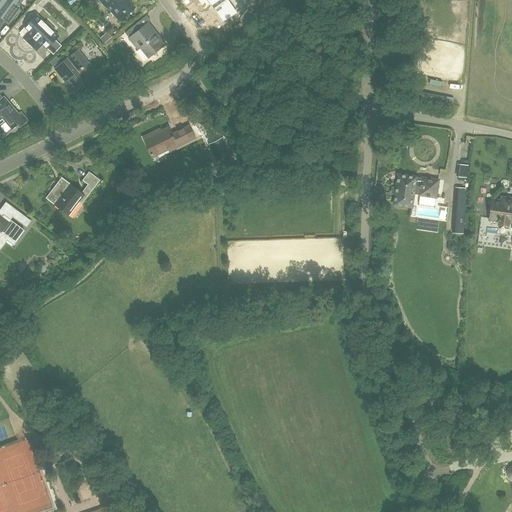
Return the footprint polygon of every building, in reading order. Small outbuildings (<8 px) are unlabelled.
[(20,0),(0,0),(0,18),(4,21),(20,0)] [(100,0),(120,21),(135,8),(127,0),(100,0)] [(235,12),(227,0),(207,0),(211,4),(210,5),(210,6),(212,5),(214,8),(213,8),(214,9),(215,9),(223,22),(236,12),(235,12)] [(92,6),(86,12),(94,20),(100,14),(92,6)] [(19,33),(24,37),(23,38),(36,50),(42,44),(46,48),(58,35),(54,31),(55,30),(47,22),(46,23),(36,15),(19,33)] [(148,22),(143,27),(138,22),(128,30),(125,33),(129,38),(128,38),(138,49),(140,48),(148,58),(166,44),(148,22)] [(65,75),(68,80),(65,82),(78,99),(86,93),(82,88),(98,75),(78,50),(54,69),(61,78),(65,75)] [(21,112),(19,114),(14,108),(12,109),(2,97),(0,99),(0,120),(3,118),(12,130),(18,125),(20,127),(26,122),(26,119),(21,112)] [(143,138),(153,156),(154,155),(153,154),(168,147),(170,151),(195,138),(190,126),(173,134),(169,128),(155,135),(154,133),(143,138)] [(229,156),(226,148),(219,151),(223,159),(229,156)] [(46,199),(67,214),(77,201),(82,204),(100,180),(89,172),(82,181),(88,185),(82,193),(62,178),(46,199)] [(412,207),(414,190),(416,177),(398,174),(396,188),(393,187),(392,193),(395,194),(394,204),(412,207)] [(439,180),(416,177),(414,190),(437,194),(439,180)] [(490,215),(489,218),(481,217),(478,235),(486,236),(486,233),(511,235),(511,198),(511,199),(511,198),(510,199),(509,199),(508,199),(507,200),(506,201),(506,202),(506,203),(492,201),(491,209),(488,209),(488,215),(490,215)] [(17,210),(12,216),(19,222),(26,227),(31,221),(17,210)] [(0,249),(5,242),(0,237),(0,236),(3,233),(15,242),(24,230),(10,220),(12,216),(10,219),(4,215),(2,217),(0,215),(0,249)] [(456,244),(454,241),(450,241),(447,244),(447,247),(450,250),(453,250),(456,248),(456,244)] [(13,420),(0,423),(0,437),(17,432),(13,420)] [(119,489),(109,479),(100,486),(110,497),(119,489)]
